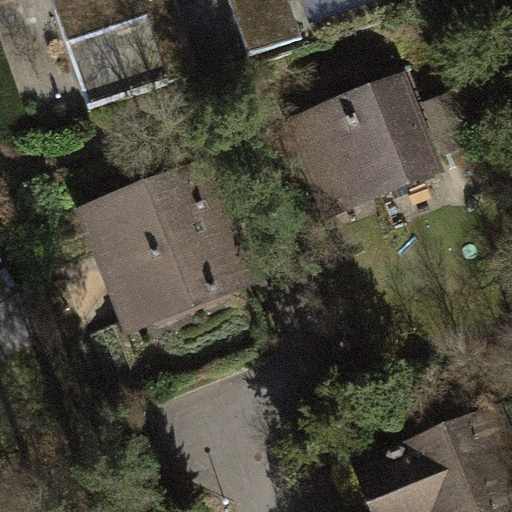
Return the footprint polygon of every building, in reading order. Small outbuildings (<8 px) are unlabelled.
[(47,0),(91,122),(202,84),(172,0),(47,0)] [(225,0),(248,64),(299,46),(283,0),(225,0)] [(410,89),(287,134),(320,224),(377,203),(388,235),(448,213),(437,181),(443,179),(439,167),(474,154),(455,104),(421,117),(410,89)] [(135,357),(263,307),(212,178),(84,229),(101,272),(75,283),(96,335),(122,324),(135,357)] [(511,511),(511,426),(507,411),(354,467),(370,511),(511,511)]
